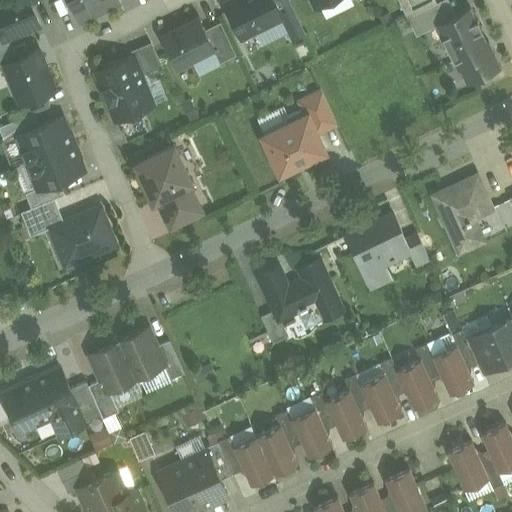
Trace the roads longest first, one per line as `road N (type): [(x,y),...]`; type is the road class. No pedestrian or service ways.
road 1 (residential): [(155,274),(511,108)]
road 2 (residential): [(155,274),(68,51),(176,0)]
road 3 (residential): [(511,385),(250,511)]
road 4 (residential): [(0,343),(155,274)]
